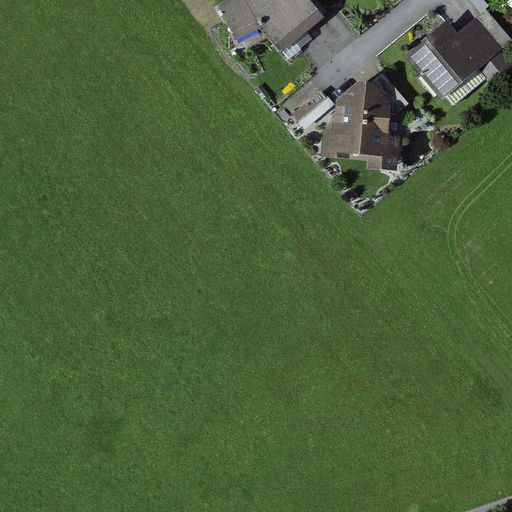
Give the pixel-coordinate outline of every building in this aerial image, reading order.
[(314,15),(301,0),(231,0),(212,15),(231,39),(253,22),(273,47),(314,15)] [(499,51),(472,20),(456,35),(444,22),(403,58),(441,102),(499,51)] [(397,112),(405,105),(380,75),(372,82),(397,112)] [(381,132),(383,106),(368,85),(354,84),(331,102),(329,131),(319,130),(318,149),(360,152),(359,173),(391,176),(394,133),(381,132)] [(329,104),(319,92),(291,114),(301,126),(329,104)]
